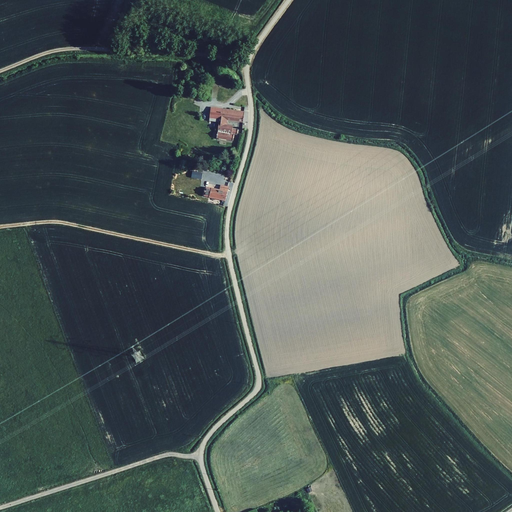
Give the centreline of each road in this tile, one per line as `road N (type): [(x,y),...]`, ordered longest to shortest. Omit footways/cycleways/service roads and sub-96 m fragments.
road 1 (residential): [(217,511),(202,447),(258,377),(226,233),(250,133),(249,92)]
road 2 (track): [(0,507),(166,454),(200,456)]
